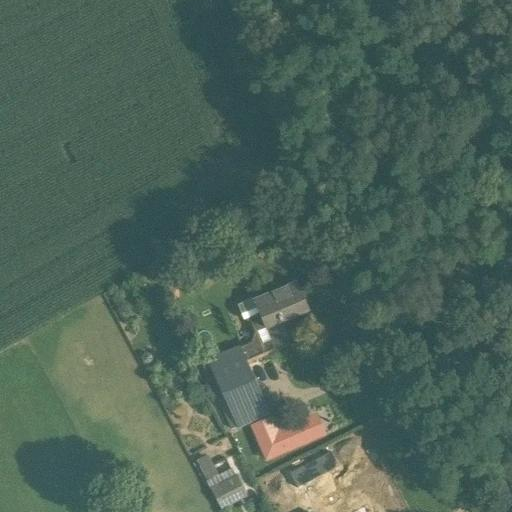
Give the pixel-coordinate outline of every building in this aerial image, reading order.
[(221,237),(226,251),(235,247),(230,234),(221,237)] [(275,355),(275,352),(299,342),(290,320),(307,313),(295,285),(255,302),(260,315),(248,320),(254,333),(250,343),(207,361),(237,430),(270,415),(251,371),(261,367),(259,361),(275,355)] [(150,356),(145,355),(141,359),(143,364),(148,365),(152,361),(150,356)] [(318,438),(310,419),(276,434),(270,420),(251,428),(266,461),(318,438)] [(197,462),(207,482),(219,476),(208,456),(197,462)] [(207,483),(219,506),(242,494),(230,471),(207,483)]
